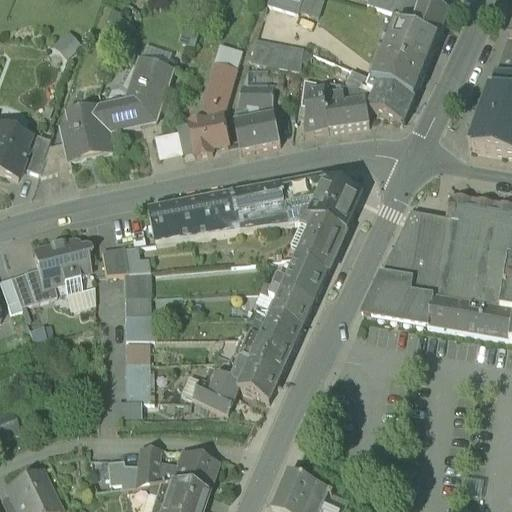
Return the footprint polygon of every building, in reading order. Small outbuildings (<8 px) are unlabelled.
[(272,0),(269,13),(299,22),(305,0),(272,0)] [(394,20),(415,27),(422,8),(398,0),(372,0),(369,13),(378,15),(394,20)] [(415,27),(412,37),(439,46),(450,18),(422,8),(415,27)] [(379,58),(385,61),(397,31),(411,37),(412,37),(415,27),(394,20),(379,58)] [(415,106),(426,76),(402,66),(411,37),(397,31),(385,61),(374,88),(380,91),(415,106)] [(71,35),(57,49),(68,61),(82,48),(71,35)] [(412,37),(411,37),(402,66),(426,76),(439,46),(412,37)] [(511,45),(510,46),(497,81),(511,85),(511,45)] [(251,70),(302,80),(305,58),(258,49),(251,70)] [(218,69),(242,71),(243,53),(219,51),(218,69)] [(126,110),(103,115),(109,140),(140,133),(140,130),(150,127),(156,130),(174,78),(141,66),(126,110)] [(218,71),(200,129),(224,124),(238,77),(218,71)] [(511,85),(497,81),(492,95),(511,102),(511,85)] [(368,94),(377,98),(380,91),(374,88),(371,87),(368,94)] [(415,106),(380,91),(377,98),(375,103),(369,117),(397,128),(404,131),(415,106)] [(302,112),(309,113),(311,101),(315,101),(316,94),(305,92),(302,112)] [(326,103),(327,113),(358,109),(360,97),(360,96),(345,95),(328,92),(326,103)] [(238,113),(273,113),(273,93),(244,93),(238,113)] [(511,102),(492,95),(470,157),(511,164),(511,102)] [(368,117),(369,117),(375,103),(360,97),(358,109),(367,107),(368,117)] [(306,144),(331,138),(327,113),(326,103),(315,101),(311,101),(309,113),(313,113),(312,123),(308,123),(306,144)] [(358,109),(327,113),(331,138),(370,132),(368,117),(367,107),(358,109)] [(113,160),(109,140),(103,115),(103,114),(70,122),(73,133),(62,135),(65,150),(70,169),(71,169),(113,160)] [(234,125),(235,132),(250,129),(248,118),(237,115),(234,125)] [(235,132),(241,160),(281,152),(275,123),(250,129),(235,132)] [(230,153),(224,124),(200,129),(190,131),(196,160),(197,165),(214,161),(213,156),(230,153)] [(196,160),(190,131),(178,134),(179,139),(184,162),(196,160)] [(0,179),(18,186),(33,144),(0,132),(0,179)] [(155,144),(159,167),(184,162),(179,139),(155,144)] [(40,181),(40,180),(49,154),(52,147),(38,143),(26,177),(40,181)] [(65,150),(49,154),(40,180),(41,183),(73,175),(71,169),(70,169),(65,150)] [(290,232),(302,231),(306,221),(347,239),(364,202),(363,202),(348,195),(325,185),(284,193),(290,232)] [(156,250),(290,232),(284,193),(150,218),(156,250)] [(511,212),(451,203),(447,226),(460,229),(447,308),(511,319),(511,335),(510,348),(511,348),(511,212)] [(407,301),(447,308),(460,229),(447,226),(412,220),(386,275),(415,282),(407,301)] [(329,281),(347,239),(306,221),(302,231),(312,235),(298,266),(329,281)] [(63,290),(66,302),(82,298),(82,297),(78,283),(89,281),(85,264),(90,263),(88,255),(84,253),(79,254),(77,249),(73,246),(36,256),(33,260),(37,274),(42,295),(63,290)] [(140,252),(126,254),(131,280),(151,278),(150,263),(140,264),(140,252)] [(106,282),(125,280),(131,280),(126,254),(102,258),(106,282)] [(279,284),(274,293),(315,312),(329,281),(298,266),(288,288),(279,284)] [(37,274),(24,279),(34,309),(38,308),(45,306),(42,295),(37,274)] [(418,332),(510,348),(511,335),(511,319),(447,308),(407,301),(415,282),(386,275),(363,323),(418,332)] [(151,278),(131,280),(125,280),(125,305),(152,304),(151,278)] [(21,313),(34,309),(24,279),(11,284),(21,313)] [(22,316),(21,313),(11,284),(0,287),(0,289),(11,320),(22,316)] [(279,307),(273,321),(304,336),(315,312),(274,293),(265,289),(261,298),(279,307)] [(82,298),(66,302),(70,318),(95,312),(94,294),(82,297),(82,298)] [(151,322),(152,304),(125,305),(125,322),(151,322)] [(257,332),(253,341),(293,359),(304,336),(273,321),(266,336),(257,332)] [(155,322),(151,322),(125,322),(125,346),(155,346),(155,322)] [(51,329),(29,335),(34,349),(55,344),(51,329)] [(253,365),(251,369),(282,383),(293,359),(253,341),(251,340),(242,360),(253,365)] [(126,349),(126,370),(150,369),(150,349),(126,349)] [(225,377),(230,378),(236,380),(237,378),(245,381),(251,369),(233,360),(229,370),(228,370),(225,377)] [(150,395),(150,369),(126,370),(126,395),(150,395)] [(282,383),(251,369),(245,381),(237,378),(236,380),(230,378),(227,383),(213,377),(207,391),(202,388),(193,407),(229,423),(241,397),(270,411),(282,383)] [(182,401),(193,407),(202,388),(190,383),(182,401)] [(126,395),(126,409),(143,409),(150,409),(150,395),(126,395)] [(143,421),(143,409),(126,409),(119,410),(119,422),(143,421)] [(0,422),(0,445),(19,438),(12,418),(0,422)] [(138,473),(136,494),(148,492),(155,491),(158,470),(160,457),(139,457),(137,473),(138,473)] [(158,470),(155,491),(171,489),(207,501),(208,502),(219,470),(181,457),(176,473),(158,470)] [(125,495),(136,494),(138,473),(137,473),(124,472),(123,467),(107,469),(108,471),(109,485),(109,492),(121,491),(124,491),(125,495)] [(109,485),(108,471),(97,471),(98,485),(109,485)] [(326,511),(331,503),(332,503),(334,500),(318,491),(294,480),(289,478),(274,511),(326,511)] [(13,503),(16,511),(56,511),(40,479),(8,495),(12,503),(13,503)] [(204,511),(207,501),(171,489),(155,491),(148,492),(149,493),(150,502),(155,504),(152,511),(204,511)] [(326,511),(344,511),(346,507),(342,504),(334,500),(332,503),(331,503),(326,511)] [(1,508),(2,511),(16,511),(13,503),(12,503),(1,508)]
